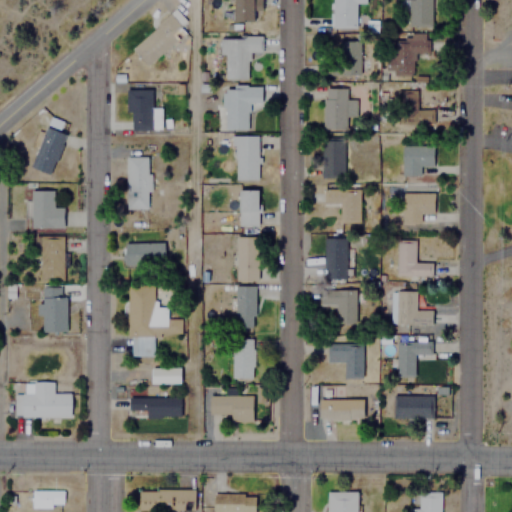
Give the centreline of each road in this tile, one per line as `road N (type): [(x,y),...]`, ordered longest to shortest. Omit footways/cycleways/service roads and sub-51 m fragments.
road 1 (tertiary): [(511,460),(0,456)]
road 2 (residential): [(468,0),(465,511)]
road 3 (residential): [(285,0),(287,511)]
road 4 (residential): [(95,511),(89,44)]
road 5 (tertiary): [(0,119),(138,0)]
